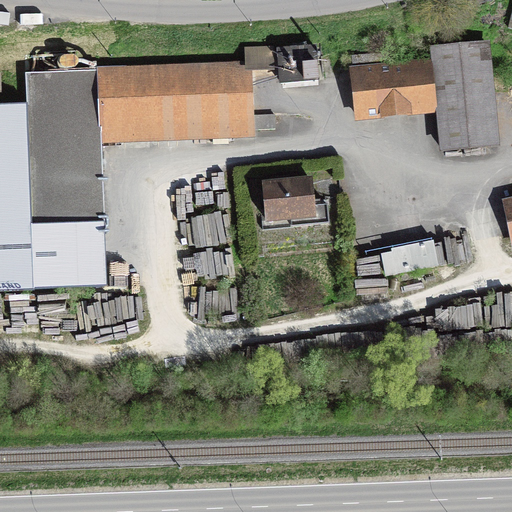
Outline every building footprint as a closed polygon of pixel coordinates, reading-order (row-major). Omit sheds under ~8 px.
[(443,151),(496,146),(486,43),(434,48),(443,151)] [(278,50),(280,83),(317,80),(315,48),(278,50)] [(389,70),(387,55),(350,61),(358,118),(433,111),(428,63),(389,70)] [(250,116),(247,65),(99,70),(101,141),(251,135),(251,130),(275,129),(274,115),(250,116)] [(25,73),(26,104),(0,104),(0,291),(106,287),(101,141),(99,70),(25,73)] [(311,180),(263,184),(266,216),(261,216),(263,231),(329,223),(327,205),(313,206),(311,180)] [(384,261),(387,276),(438,265),(433,241),(391,249),(393,259),(384,261)]
